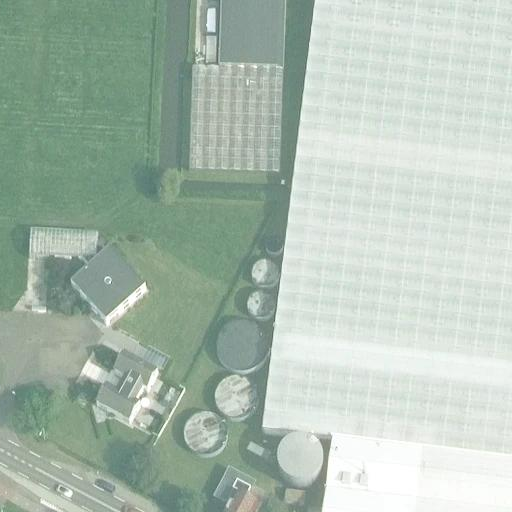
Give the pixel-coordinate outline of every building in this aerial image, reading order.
[(221,0),(221,9),(198,8),(197,68),(192,68),(190,173),(214,175),(277,177),(282,0),(221,0)] [(289,196),(259,441),(300,446),(306,447),(328,450),(511,472),(511,0),(313,0),(291,180),(291,181),(289,194),(289,196)] [(230,244),(229,236),(228,231),(225,225),(221,220),(214,215),(208,212),(202,210),(197,210),(191,210),(185,212),(178,215),(173,219),(169,223),(165,230),(163,236),(162,244),(163,250),(165,257),(169,264),(173,268),(178,272),(184,275),(190,277),(195,278),(202,277),(208,275),(214,272),(220,268),(224,264),(227,257),(229,251),(230,244)] [(30,233),(29,259),(95,262),(96,236),(30,233)] [(269,259),(272,258),(275,256),(277,254),(278,250),(278,247),(277,244),(275,241),(273,240),(270,239),(266,239),(263,240),(260,244),(259,247),(259,251),(260,254),(262,257),(265,258),(269,259)] [(110,254),(97,265),(90,273),(71,290),(107,329),(146,294),(110,254)] [(246,277),(246,282),(247,284),(250,288),(254,290),(259,291),(264,290),(268,288),(271,284),(273,281),(273,276),(272,272),(269,268),(265,265),(261,264),(257,264),(253,265),(249,268),(247,272),(246,277)] [(268,301),(265,297),(261,295),(256,294),(252,295),(248,297),(245,300),(243,305),(243,307),(243,311),(246,315),(249,319),(253,320),(260,320),(264,318),(267,315),(269,310),(269,306),(268,301)] [(215,366),(223,372),(232,375),(242,375),(250,371),(257,364),(262,356),(263,346),(261,337),(256,329),(248,323),(239,320),(229,321),(221,324),(213,331),(209,339),(208,349),(209,358),(215,366)] [(148,396),(158,378),(124,360),(115,378),(125,384),(118,397),(107,391),(97,409),(130,428),(140,410),(135,407),(142,393),(148,396)] [(255,414),(256,381),(220,379),(218,412),(255,414)] [(190,413),(186,445),(221,450),(225,418),(190,413)] [(250,442),(246,450),(266,461),(270,453),(250,442)] [(302,491),(309,488),(317,481),(320,474),(320,466),(318,458),(313,452),(306,448),(297,446),(289,448),(282,452),(277,458),(275,466),(276,477),(280,483),(286,489),(294,491),(302,491)] [(320,511),(511,511),(511,472),(328,450),(320,511)] [(256,511),(259,507),(246,500),(250,492),(237,485),(227,505),(230,507),(227,511),(256,511)] [(285,493),(284,504),(303,507),(305,496),(285,493)]
